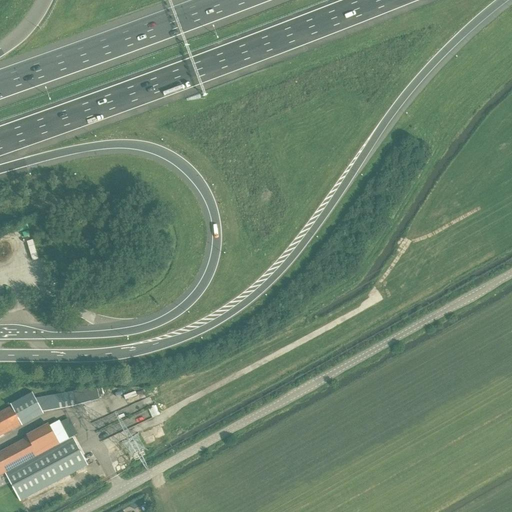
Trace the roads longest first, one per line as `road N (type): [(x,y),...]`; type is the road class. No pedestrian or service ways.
road 1 (motorway): [(0,357),(130,352),(229,308),(296,245),(438,58),(503,0)]
road 2 (motorway): [(0,167),(140,144),(197,178),(217,235),(199,290),(154,324),(90,334),(0,332)]
road 3 (unclassified): [(81,511),(511,274)]
road 4 (motorway): [(0,140),(381,0)]
road 5 (motorway): [(231,0),(0,87)]
